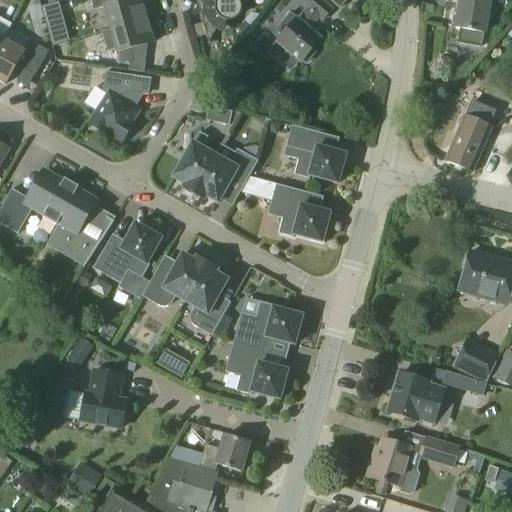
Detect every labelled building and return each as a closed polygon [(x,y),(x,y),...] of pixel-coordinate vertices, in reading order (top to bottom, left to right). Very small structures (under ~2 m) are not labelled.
[(103,9),(110,31),(147,21),(140,0),(132,0),(108,7),(106,0),(90,0),(93,12),(103,9)] [(196,1),(209,45),(222,22),(232,23),(239,16),(241,6),(235,0),(198,0),(198,2),(197,1),(196,1)] [(277,44),(301,64),(320,42),(306,30),(316,18),(322,22),(332,11),(319,0),(311,0),(305,8),(307,10),(297,22),(296,21),(277,44)] [(327,0),(339,10),(347,0),(327,0)] [(489,0),(459,0),(457,16),(453,17),(452,24),(455,27),(454,30),(460,31),(457,44),(480,48),(483,35),(489,0)] [(58,4),(41,9),(52,46),(69,41),(58,4)] [(229,30),(233,44),(247,28),(258,15),(253,11),(243,24),(240,26),(237,29),(233,30),(229,30)] [(0,46),(3,41),(2,40),(10,26),(0,19),(0,46)] [(153,44),(147,21),(110,31),(106,32),(102,34),(102,33),(101,33),(104,44),(107,54),(111,53),(115,51),(116,54),(120,66),(133,62),(130,51),(153,44)] [(0,46),(0,84),(5,87),(19,61),(28,66),(25,71),(34,76),(48,53),(38,47),(36,51),(28,46),(24,53),(3,41),(0,46)] [(128,72),(144,74),(145,64),(129,69),(128,72)] [(107,134),(121,143),(132,127),(129,126),(137,113),(131,109),(140,97),(141,97),(143,79),(104,74),(102,90),(109,95),(89,125),(105,136),(107,134)] [(205,122),(228,127),(231,114),(208,108),(205,122)] [(445,161),(472,173),(491,128),(463,117),(445,161)] [(309,178),(337,185),(345,156),(317,149),(320,135),(291,127),(283,157),(298,161),(294,176),(308,180),(309,178)] [(183,189),(193,195),(214,157),(201,150),(207,139),(199,134),(192,145),(172,179),(184,186),(183,189)] [(205,198),(217,205),(231,180),(243,187),(248,179),(257,163),(236,151),(228,165),(214,157),(193,195),(203,201),(205,198)] [(54,240),(89,262),(114,224),(90,210),(94,203),(44,174),(29,201),(10,191),(0,209),(0,225),(17,235),(32,209),(43,216),(41,219),(56,227),(58,224),(59,224),(54,240)] [(248,179),(243,187),(240,194),(254,197),(258,181),(248,179)] [(293,237),(321,244),(329,215),(301,207),(305,194),(275,186),(267,216),(282,220),(278,235),(293,239),(293,237)] [(93,270),(120,285),(128,272),(141,280),(149,266),(146,265),(160,240),(134,225),(120,250),(108,243),(93,270)] [(486,297),(508,303),(511,289),(511,265),(502,263),(501,267),(489,264),(491,260),(469,254),(458,293),(485,300),(486,297)] [(170,299),(183,307),(206,266),(195,260),(193,263),(181,256),(167,280),(155,274),(141,298),(160,308),(163,308),(166,306),(170,299)] [(193,327),(211,337),(225,313),(213,306),(227,282),(214,275),(216,272),(206,266),(183,307),(195,314),(191,321),(191,324),(193,327)] [(233,344),(262,352),(266,339),(293,346),(301,318),(273,310),(274,308),(259,304),(255,319),(241,315),(233,344)] [(65,361),(78,370),(93,348),(81,339),(65,361)] [(452,369),(485,385),(499,357),(466,341),(452,369)] [(251,394),(279,401),(286,372),(259,365),(262,352),(233,344),(225,373),(239,377),(235,392),(250,396),(251,394)] [(165,350),(157,366),(183,377),(190,361),(165,350)] [(492,378),(511,388),(511,355),(505,352),(492,378)] [(441,385),(461,392),(465,379),(445,373),(441,385)] [(78,424),(120,432),(125,404),(113,402),(115,393),(117,393),(120,379),(92,374),(88,398),(83,397),(78,424)] [(418,420),(433,425),(444,390),(428,386),(429,384),(398,374),(386,413),(417,422),(418,420)] [(240,473),(249,445),(223,437),(219,451),(205,447),(203,454),(183,448),(179,463),(214,474),(216,466),(240,473)] [(458,449),(424,439),(418,460),(452,470),(458,449)] [(399,494),(408,496),(414,493),(419,477),(416,470),(407,468),(413,449),(382,440),(375,463),(371,462),(366,477),(401,488),(399,494)] [(0,480),(11,463),(0,455),(0,480)] [(142,507),(150,511),(205,511),(216,475),(214,474),(179,463),(168,460),(142,507)] [(71,484),(95,492),(101,473),(77,465),(71,484)] [(493,484),(497,471),(490,468),(485,481),(493,484)] [(511,476),(501,472),(494,491),(511,496),(511,476)] [(150,511),(142,507),(112,489),(98,511),(150,511)] [(447,511),(471,511),(474,503),(452,496),(447,511)]
